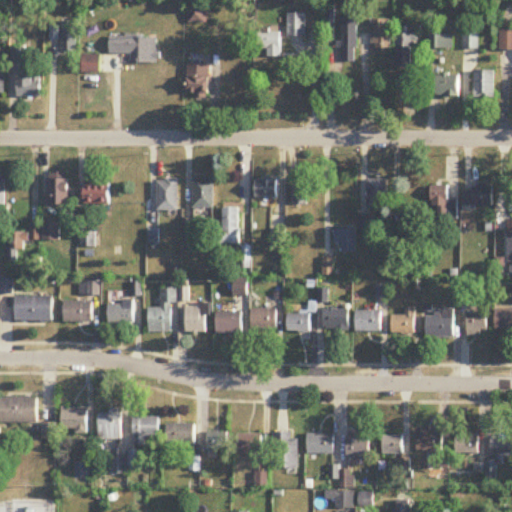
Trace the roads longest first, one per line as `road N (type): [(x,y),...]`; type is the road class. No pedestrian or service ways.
road 1 (residential): [(0,358),(127,362),(190,381),(288,390),(511,384)]
road 2 (residential): [(0,137),(511,137)]
